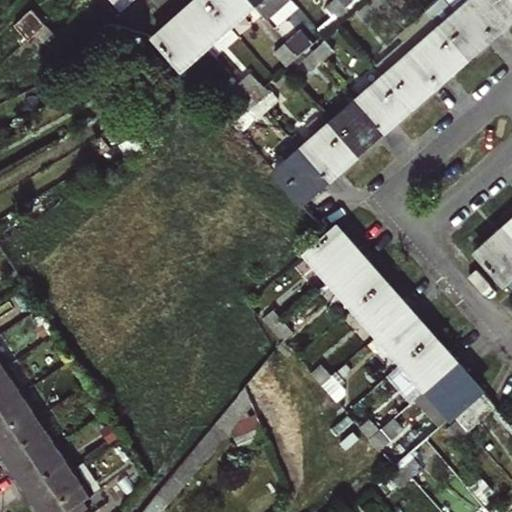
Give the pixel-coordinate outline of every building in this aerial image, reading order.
[(201,43),(225,22),(205,0),(191,0),(175,14),(201,43)] [(205,0),(225,22),(249,1),(247,0),(205,0)] [(285,0),(247,0),(249,1),(264,18),(285,0)] [(331,0),(326,5),(335,15),(346,5),(341,0),(331,0)] [(370,0),(370,1),(379,11),(389,2),(386,0),(370,0)] [(441,24),(466,52),(493,28),(468,0),(435,0),(426,8),(441,24)] [(511,0),(468,0),(493,28),(511,11),(511,0)] [(358,11),(367,21),(379,11),(370,1),(358,11)] [(35,31),(44,23),(34,11),(24,18),(31,26),(35,31)] [(152,35),(178,64),(201,43),(175,14),(152,35)] [(45,42),(54,34),(44,23),(35,31),(45,42)] [(438,77),(466,52),(441,24),(413,49),(438,77)] [(285,42),(294,52),(307,40),(299,30),(285,42)] [(324,60),(335,51),(326,40),(315,50),(324,60)] [(276,51),(284,60),(294,52),(285,42),(276,51)] [(385,74),(410,102),(438,77),(413,49),(385,74)] [(304,60),(313,70),(324,60),(315,50),(304,60)] [(247,94),(259,83),(251,73),(238,84),(247,94)] [(383,126),(410,102),(385,74),(358,98),(383,126)] [(236,104),(247,94),(238,84),(227,94),(236,104)] [(269,110),(280,100),(271,90),(260,100),(269,110)] [(330,122),(355,151),(383,126),(358,98),(330,122)] [(249,109),(258,119),(269,110),(260,100),(249,109)] [(328,175),(355,151),(330,122),(302,147),(328,175)] [(145,144),(154,139),(149,123),(139,129),(145,144)] [(299,201),(328,175),(302,147),(273,172),(299,201)] [(307,249),(330,276),(359,250),(336,223),(326,232),(307,249)] [(511,289),(511,233),(504,225),(475,250),(511,290),(511,289)] [(354,304),(383,278),(359,250),(330,276),(354,304)] [(354,304),(378,331),(407,305),(383,278),(354,304)] [(402,358),(431,333),(407,305),(378,331),(402,358)] [(273,327),(283,318),(275,308),(264,317),(273,327)] [(283,339),(294,330),(283,318),(273,327),(283,339)] [(426,386),(455,360),(431,333),(402,358),(426,386)] [(451,414),(480,389),(455,360),(426,386),(450,414),(451,414)] [(311,371),(320,381),(331,372),(321,362),(311,371)] [(0,405),(22,390),(5,365),(0,368),(0,405)] [(330,393),(341,384),(331,372),(320,381),(330,393)] [(156,511),(167,499),(170,501),(230,427),(240,452),(265,441),(244,385),(140,511),(156,511)] [(439,424),(450,414),(426,386),(414,396),(439,424)] [(463,427),(465,429),(494,404),(480,389),(451,414),(454,417),(463,427)] [(0,441),(40,415),(22,390),(0,405),(0,441)] [(0,454),(0,456),(10,471),(56,440),(40,415),(0,441),(0,449),(3,453),(0,454)] [(359,426),(368,437),(379,427),(369,417),(359,426)] [(454,435),(463,427),(454,417),(445,426),(454,435)] [(368,437),(379,448),(398,431),(388,419),(379,427),(368,437)] [(24,484),(31,494),(73,465),(56,440),(10,471),(20,486),(24,484)] [(400,467),(409,476),(422,465),(414,455),(400,467)] [(85,499),(93,494),(73,465),(31,494),(43,511),(91,511),(93,511),(85,499)] [(399,484),(409,476),(400,467),(391,475),(399,484)] [(27,496),(31,494),(24,484),(20,486),(27,496)] [(38,511),(43,511),(31,494),(27,496),(38,511)]
